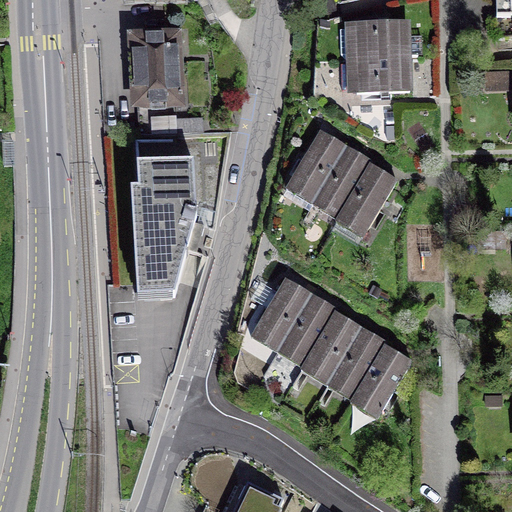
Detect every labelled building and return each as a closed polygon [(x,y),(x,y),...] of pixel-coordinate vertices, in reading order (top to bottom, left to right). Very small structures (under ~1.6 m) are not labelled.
[(511,39),(511,0),(495,0),(496,39),(511,39)] [(413,31),(347,32),(347,68),(414,67),(413,31)] [(178,121),(187,121),(184,63),(177,63),(176,37),(133,39),(137,105),(140,104),(142,136),(178,134),(178,121)] [(414,104),(414,67),(347,68),(348,106),(414,104)] [(511,87),(511,74),(487,75),(488,91),(511,89),(511,87)] [(203,120),(187,121),(178,121),(178,134),(203,132),(203,120)] [(162,140),(136,142),(144,285),(179,283),(197,218),(194,164),(164,166),(162,140)] [(285,201),(312,218),(348,157),(321,141),(285,201)] [(3,143),(4,167),(14,166),(12,143),(3,143)] [(348,157),(312,218),(336,233),(372,172),(348,157)] [(399,188),(372,172),(336,233),(363,249),(399,188)] [(505,233),(478,232),(477,250),(504,252),(505,233)] [(246,352),(272,368),(308,306),(283,291),(246,352)] [(333,321),(308,306),(272,368),(297,382),(333,321)] [(359,337),(333,321),(297,382),(324,398),(359,337)] [(385,352),(359,337),(324,398),(349,413),(385,352)] [(415,370),(385,352),(349,413),(378,430),(415,370)] [(274,511),(277,505),(245,489),(233,511),(274,511)]
